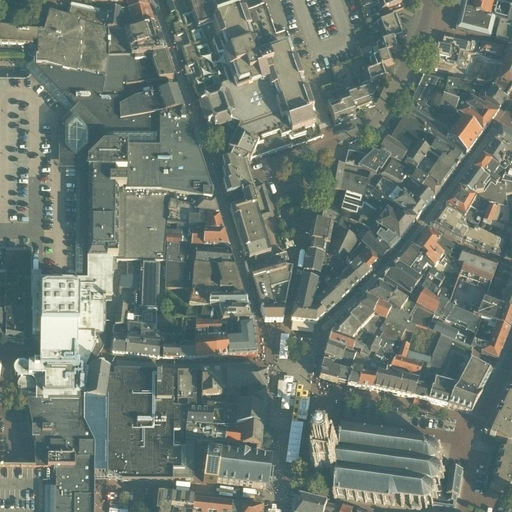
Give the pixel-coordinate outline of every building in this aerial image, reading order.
[(81,0),(107,6),(109,1),(110,2),(126,4),(127,10),(148,9),(146,3),(143,3),(142,0),(81,0)] [(314,108),(313,109),(310,103),(312,102),(312,101),(310,102),(308,95),(310,95),(309,93),(302,95),(297,82),(304,80),(304,78),(302,79),(297,65),(299,64),(298,62),(291,65),(286,49),(281,51),(271,22),(272,22),(272,21),(270,21),(265,7),(267,6),(267,5),(265,6),(265,5),(264,6),(263,4),(262,4),(263,5),(263,6),(259,7),(259,6),(258,6),(257,6),(258,8),(239,15),(237,11),(238,11),(238,10),(235,11),(232,2),(238,0),(239,2),(240,2),(239,0),(182,0),(181,0),(167,0),(167,2),(171,15),(174,14),(174,15),(176,20),(174,21),(174,22),(176,21),(178,25),(173,27),(177,39),(182,37),(186,48),(181,50),(187,69),(193,67),(197,81),(192,83),(197,96),(200,97),(197,102),(200,103),(200,104),(199,107),(201,112),(204,113),(204,115),(203,117),(204,122),(207,124),(210,123),(211,123),(211,124),(213,125),(214,128),(216,128),(218,129),(221,128),(222,125),(223,125),(226,126),(228,125),(230,123),(231,122),(239,126),(227,151),(233,154),(247,161),(250,162),(260,159),(260,160),(261,163),(269,160),(268,156),(275,153),(275,154),(276,153),(290,148),(291,148),(291,147),(292,147),(292,146),(292,145),(291,146),(288,137),(295,135),(296,135),(296,134),(312,129),(312,131),(314,130),(309,116),(309,117),(308,113),(315,110),(314,108)] [(381,0),(377,2),(382,17),(403,10),(403,9),(402,10),(400,5),(401,5),(400,2),(399,3),(398,0),(399,0),(397,0),(381,0)] [(511,0),(461,0),(455,31),(490,39),(493,26),(498,27),(500,20),(507,21),(511,6),(511,0)] [(69,19),(108,30),(124,32),(153,24),(148,9),(127,10),(109,12),(71,4),(69,19)] [(65,77),(105,81),(108,58),(108,30),(69,19),(49,14),(48,17),(44,31),(40,30),(37,31),(37,33),(37,47),(37,50),(36,50),(35,58),(35,66),(35,73),(38,71),(42,76),(50,76),(65,77)] [(397,17),(376,24),(380,35),(400,28),(400,25),(399,26),(398,23),(399,23),(397,23),(395,18),(397,18),(397,17)] [(494,41),(508,44),(511,45),(511,22),(507,21),(500,20),(498,27),(494,41)] [(108,30),(108,58),(116,58),(139,58),(149,57),(163,55),(154,24),(153,24),(124,32),(108,30)] [(34,56),(35,58),(36,50),(37,50),(37,33),(34,33),(34,31),(0,26),(0,45),(29,47),(28,50),(30,52),(29,54),(32,57),(34,56)] [(380,35),(383,45),(395,41),(404,38),(404,37),(402,38),(400,33),(402,32),(401,32),(400,30),(401,30),(400,28),(380,35)] [(474,56),(474,54),(477,43),(453,38),(445,36),(441,36),(441,39),(439,46),(433,45),(430,56),(430,57),(428,64),(452,69),(457,66),(457,64),(460,53),(466,54),(472,55),(474,56)] [(177,39),(174,39),(174,41),(177,50),(179,51),(181,50),(186,48),(182,37),(177,39)] [(379,58),(388,55),(400,51),(399,48),(398,49),(397,46),(398,46),(398,45),(396,46),(395,41),(383,45),(375,48),(376,51),(379,58)] [(477,43),(474,54),(490,60),(490,61),(496,62),(499,63),(499,65),(504,66),(511,68),(511,51),(508,50),(481,44),(480,49),(476,48),(477,43)] [(460,53),(457,64),(463,65),(466,54),(460,53)] [(472,55),(465,82),(490,86),(491,84),(496,62),(490,61),(490,60),(474,54),(474,56),(472,55)] [(149,57),(139,58),(148,83),(172,81),(173,81),(172,79),(164,57),(164,55),(163,55),(149,57)] [(369,61),(372,72),(381,69),(393,65),(393,62),(391,63),(391,60),(392,60),(392,59),(390,60),(388,55),(379,58),(369,61)] [(108,58),(102,97),(118,98),(122,98),(123,85),(126,85),(116,58),(108,58)] [(495,78),(494,84),(511,89),(511,68),(504,66),(501,77),(498,77),(495,78)] [(185,71),(189,83),(190,84),(192,83),(197,81),(193,67),(187,69),(185,70),(185,71)] [(362,75),(366,85),(370,96),(374,95),(378,85),(377,82),(387,78),(386,76),(385,77),(384,74),(385,74),(385,73),(383,74),(381,69),(372,72),(362,75)] [(94,446),(94,469),(106,469),(107,464),(107,448),(107,397),(105,396),(104,402),(86,399),(86,397),(85,397),(86,395),(87,391),(86,391),(87,388),(88,385),(87,384),(85,384),(84,382),(84,371),(85,371),(89,360),(92,360),(94,358),(94,356),(93,354),(94,350),(92,348),(91,347),(90,345),(88,343),(86,339),(86,336),(85,331),(86,317),(86,302),(86,280),(86,256),(86,238),(86,223),(87,193),(87,178),(87,163),(98,152),(102,148),(116,148),(130,148),(172,148),(197,149),(196,147),(193,136),(172,136),(158,137),(144,137),(130,137),(121,137),(103,137),(95,129),(58,91),(48,81),(42,76),(38,71),(35,73),(31,77),(70,117),(71,118),(76,124),(67,133),(69,136),(69,158),(71,158),(71,171),(75,171),(75,183),(75,193),(75,208),(75,223),(75,238),(74,279),(75,279),(76,284),(75,317),(75,332),(75,345),(75,362),(75,374),(75,391),(58,392),(56,392),(40,392),(39,392),(23,391),(26,402),(69,402),(72,402),(80,417),(94,446)] [(118,98),(102,97),(105,81),(65,77),(50,76),(42,76),(48,81),(58,91),(95,129),(103,137),(121,137),(130,137),(144,137),(158,137),(172,136),(193,136),(192,135),(193,131),(193,128),(191,124),(188,122),(185,120),(185,113),(177,113),(175,114),(173,114),(158,116),(144,119),(130,121),(122,122),(119,123),(118,98)] [(423,76),(408,107),(406,106),(404,111),(406,112),(404,117),(424,125),(420,133),(462,161),(466,156),(482,134),(459,114),(456,113),(447,126),(438,121),(442,115),(425,106),(426,105),(432,92),(431,92),(438,79),(423,76)] [(5,252),(31,252),(31,277),(40,277),(40,279),(35,279),(35,280),(35,314),(33,314),(33,336),(40,336),(40,345),(40,366),(38,366),(28,366),(28,368),(27,368),(26,367),(24,366),(23,365),(22,365),(21,365),(20,365),(19,365),(18,365),(17,366),(16,366),(15,367),(15,368),(15,369),(14,370),(14,372),(14,373),(15,375),(15,376),(16,377),(16,378),(17,378),(18,379),(19,379),(20,379),(21,379),(23,391),(39,392),(40,392),(56,392),(58,392),(75,391),(75,374),(75,362),(75,345),(75,332),(75,317),(76,284),(75,279),(74,279),(75,238),(75,223),(75,193),(75,183),(75,171),(71,171),(71,158),(69,158),(69,136),(67,133),(76,124),(71,118),(70,117),(31,77),(22,87),(0,86),(0,274),(5,275),(5,252)] [(448,79),(447,81),(486,89),(505,101),(511,90),(511,89),(494,84),(491,84),(490,86),(465,82),(448,79)] [(447,81),(446,88),(458,90),(468,92),(490,106),(499,111),(505,101),(486,89),(447,81)] [(373,106),(374,106),(370,96),(366,85),(356,89),(363,110),(365,109),(365,108),(367,107),(368,108),(367,106),(372,104),(373,106)] [(439,108),(456,113),(459,114),(482,134),(498,112),(485,103),(483,106),(470,98),(469,100),(463,95),(458,102),(452,100),(454,96),(457,96),(458,90),(446,88),(439,108)] [(164,114),(184,111),(183,109),(182,109),(180,102),(181,102),(180,101),(179,101),(178,96),(178,95),(177,95),(176,91),(177,90),(176,89),(175,89),(176,89),(145,97),(141,97),(135,99),(119,107),(119,122),(131,120),(164,114)] [(345,92),(347,97),(352,112),(358,110),(358,112),(359,111),(358,110),(361,109),(361,111),(363,110),(356,89),(345,92)] [(347,97),(337,101),(345,122),(347,121),(346,120),(349,119),(349,121),(350,120),(349,118),(354,117),(354,119),(355,119),(352,112),(347,97)] [(345,122),(337,101),(327,105),(332,121),(334,126),(335,126),(334,124),(339,122),(340,124),(340,123),(342,122),(343,123),(345,122)] [(380,146),(375,151),(389,159),(440,191),(445,184),(456,170),(462,161),(420,133),(424,125),(404,117),(389,140),(387,139),(386,140),(385,139),(380,146)] [(511,136),(500,130),(491,144),(510,154),(506,164),(511,167),(511,136)] [(498,187),(501,183),(511,184),(511,167),(506,164),(510,154),(491,144),(483,157),(473,170),(486,180),(498,187)] [(210,193),(210,189),(197,150),(197,149),(172,148),(130,148),(116,148),(102,148),(98,152),(87,163),(87,178),(87,193),(86,223),(86,238),(86,256),(86,280),(86,302),(86,317),(85,331),(86,336),(86,339),(88,343),(90,345),(91,347),(92,348),(94,350),(99,353),(102,349),(103,346),(103,344),(104,342),(104,340),(104,338),(104,336),(104,317),(104,302),(111,302),(111,280),(112,262),(110,262),(110,259),(106,259),(106,256),(106,254),(116,254),(116,259),(116,262),(162,263),(165,238),(165,236),(166,230),(166,224),(166,223),(168,203),(169,195),(192,199),(198,199),(208,201),(211,202),(211,193),(210,193)] [(369,176),(376,180),(391,187),(403,194),(425,210),(433,201),(440,191),(389,159),(375,151),(370,156),(368,158),(347,152),(343,168),(361,172),(369,176)] [(246,164),(247,161),(233,154),(230,160),(221,162),(225,173),(222,174),(225,183),(225,184),(222,185),(226,197),(229,196),(233,194),(253,189),(253,188),(246,164)] [(507,209),(506,202),(505,196),(511,194),(511,184),(501,183),(498,187),(486,180),(473,170),(457,190),(484,204),(497,208),(498,208),(507,210),(507,209)] [(425,211),(425,210),(403,194),(391,187),(376,180),(369,176),(367,183),(342,175),(330,173),(327,189),(339,191),(363,198),(366,189),(374,190),(392,205),(415,221),(416,222),(425,211)] [(254,202),(259,217),(272,213),(263,185),(253,188),(253,189),(233,194),(237,207),(254,202)] [(360,216),(356,224),(363,228),(368,233),(371,228),(374,230),(375,227),(399,244),(413,226),(412,226),(415,221),(392,205),(374,190),(364,204),(376,212),(368,222),(360,216)] [(444,209),(464,220),(464,219),(477,227),(477,226),(488,231),(489,227),(490,226),(497,208),(484,204),(457,190),(452,197),(444,209)] [(169,195),(168,203),(171,203),(194,207),(194,211),(218,213),(214,202),(211,202),(208,201),(198,199),(192,199),(169,195)] [(260,221),(259,217),(254,202),(237,207),(230,209),(236,230),(260,223),(260,221)] [(167,224),(177,225),(189,227),(188,230),(223,232),(219,217),(218,215),(218,213),(194,211),(194,207),(171,203),(168,203),(166,223),(166,224),(167,224)] [(497,208),(490,226),(503,232),(504,226),(496,223),(500,213),(503,214),(500,221),(508,224),(509,209),(507,209),(507,210),(498,208),(497,208)] [(306,252),(324,255),(327,257),(338,230),(336,229),(336,230),(332,229),(333,224),(337,225),(341,219),(341,218),(341,217),(323,209),(321,224),(312,222),(308,242),(311,243),(309,252),(306,252)] [(460,244),(461,242),(467,231),(469,228),(442,211),(437,219),(437,220),(436,220),(434,223),(435,224),(434,224),(431,227),(432,227),(432,228),(455,242),(456,241),(460,243),(460,244)] [(358,239),(356,242),(360,245),(361,245),(379,264),(389,254),(368,233),(363,228),(356,224),(356,225),(341,219),(337,225),(338,225),(336,229),(338,230),(358,239)] [(239,241),(264,234),(260,223),(236,230),(239,241)] [(189,227),(177,225),(176,231),(166,230),(165,236),(166,236),(165,244),(167,245),(228,248),(223,232),(188,230),(189,227)] [(371,228),(368,233),(389,254),(397,246),(399,244),(375,227),(374,230),(371,228)] [(467,231),(461,242),(474,248),(480,232),(474,229),(472,233),(467,231)] [(338,230),(327,257),(337,262),(344,265),(348,257),(356,242),(358,239),(338,230)] [(454,249),(426,232),(420,239),(445,258),(448,259),(451,261),(457,264),(462,252),(454,249)] [(493,239),(480,232),(474,248),(488,253),(493,239)] [(247,258),(248,262),(270,255),(264,234),(239,241),(245,259),(247,258)] [(448,259),(445,258),(420,239),(412,250),(421,256),(422,257),(420,260),(433,270),(438,264),(440,265),(444,260),(449,264),(451,261),(448,259)] [(503,243),(493,239),(488,253),(501,258),(503,243)] [(511,240),(510,240),(510,241),(508,255),(504,255),(503,261),(511,264),(511,240)] [(167,245),(165,262),(195,266),(195,264),(209,266),(235,270),(228,248),(167,245)] [(361,245),(360,245),(349,258),(368,276),(379,264),(361,245)] [(412,250),(397,266),(422,281),(426,283),(433,288),(428,295),(436,300),(439,293),(437,291),(444,278),(418,260),(421,256),(412,250)] [(31,252),(5,252),(5,275),(5,287),(5,308),(6,318),(7,319),(6,341),(23,344),(23,341),(23,280),(35,280),(35,279),(40,279),(40,277),(31,277),(31,252)] [(320,275),(324,256),(324,255),(306,252),(303,270),(320,275)] [(494,274),(498,265),(462,252),(457,264),(457,265),(462,267),(458,277),(490,287),(494,274)] [(246,263),(249,273),(284,263),(288,262),(286,254),(273,258),(272,254),(270,255),(248,262),(246,262),(246,263)] [(359,285),(368,276),(349,258),(348,257),(344,265),(344,266),(345,266),(343,269),(359,285)] [(233,292),(235,298),(243,297),(235,270),(209,266),(195,264),(195,266),(165,262),(164,289),(186,290),(185,291),(192,292),(193,292),(203,294),(219,294),(219,291),(233,292)] [(349,294),(359,285),(343,269),(345,266),(344,266),(344,265),(337,262),(330,273),(349,294)] [(252,283),(257,300),(276,300),(279,287),(276,281),(289,284),(290,278),(291,278),(292,270),(286,269),(284,263),(249,273),(252,283)] [(138,309),(138,307),(144,307),(158,308),(159,265),(140,264),(140,271),(140,276),(139,291),(139,294),(134,294),(134,308),(134,309),(138,309)] [(433,288),(426,283),(422,281),(397,266),(391,272),(428,296),(428,295),(433,288)] [(511,269),(500,266),(497,274),(509,278),(510,278),(511,279),(511,269)] [(417,306),(433,316),(436,318),(441,311),(449,316),(445,322),(455,326),(456,322),(467,327),(466,330),(475,334),(481,320),(474,317),(454,309),(448,306),(440,301),(439,302),(436,300),(428,295),(428,296),(391,272),(383,281),(410,298),(414,301),(417,306)] [(330,273),(324,285),(340,302),(341,302),(340,301),(347,294),(348,295),(349,294),(330,273)] [(139,291),(140,276),(126,277),(120,277),(119,288),(139,291)] [(496,277),(495,282),(511,288),(511,279),(510,278),(509,278),(508,281),(496,277)] [(324,315),(314,305),(316,303),(313,302),(318,284),(301,279),(301,280),(294,309),(291,323),(315,325),(325,316),(324,315)] [(276,300),(257,300),(260,308),(260,309),(260,310),(264,323),(282,323),(284,310),(284,309),(284,308),(285,308),(285,307),(289,284),(276,281),(279,287),(276,300)] [(511,300),(511,288),(495,282),(493,286),(505,291),(503,297),(511,300)] [(390,308),(411,320),(409,325),(414,326),(427,330),(433,316),(417,306),(415,308),(407,303),(379,284),(365,298),(390,308)] [(331,311),(340,302),(324,285),(321,291),(319,297),(317,298),(319,300),(316,303),(314,305),(324,315),(330,310),(331,311)] [(441,289),(439,293),(436,300),(439,302),(440,301),(448,306),(453,293),(441,289)] [(243,297),(235,298),(224,299),(223,296),(219,294),(203,294),(193,292),(192,292),(185,291),(185,295),(188,295),(185,303),(189,304),(189,306),(202,308),(214,309),(247,310),(243,297)] [(485,297),(483,301),(499,308),(501,303),(498,302),(485,297)] [(511,312),(511,300),(503,297),(501,303),(499,308),(511,312)] [(365,298),(354,308),(364,314),(377,321),(378,319),(405,330),(412,334),(414,326),(409,325),(411,320),(390,308),(365,298)] [(511,322),(511,312),(499,308),(483,301),(480,309),(477,308),(474,317),(481,320),(495,325),(495,326),(509,330),(509,331),(511,322)] [(158,308),(144,307),(138,307),(138,309),(134,309),(134,308),(117,306),(115,326),(112,355),(158,360),(159,339),(159,334),(156,334),(156,318),(156,312),(157,312),(158,308)] [(200,322),(207,323),(220,323),(228,323),(251,322),(247,310),(214,309),(202,308),(200,322)] [(383,338),(399,344),(405,330),(378,319),(377,321),(364,314),(354,308),(345,317),(345,318),(341,322),(382,344),(383,338)] [(178,361),(179,361),(184,320),(185,320),(185,313),(173,312),(173,319),(171,319),(169,359),(171,359),(178,359),(178,361)] [(163,319),(156,318),(156,334),(159,334),(159,339),(158,360),(162,360),(169,361),(169,359),(171,319),(163,319)] [(179,361),(194,361),(196,322),(196,321),(185,320),(184,320),(179,361)] [(200,322),(196,322),(194,361),(194,362),(215,360),(213,340),(212,340),(211,337),(209,337),(208,334),(206,334),(206,329),(207,323),(200,322)] [(226,339),(229,359),(256,357),(254,337),(252,328),(252,325),(251,322),(228,323),(220,323),(207,323),(206,329),(220,330),(220,336),(226,337),(226,339)] [(395,358),(404,360),(407,352),(408,347),(399,344),(383,338),(382,344),(341,322),(332,331),(331,333),(375,354),(392,363),(395,358)] [(452,342),(462,346),(465,339),(457,336),(457,335),(436,326),(432,334),(441,337),(452,342)] [(509,330),(495,326),(494,330),(487,328),(485,334),(505,341),(509,330)] [(215,360),(229,359),(226,339),(226,337),(220,336),(220,330),(206,329),(206,334),(208,334),(209,337),(211,337),(212,340),(213,340),(215,360)] [(340,365),(348,368),(360,372),(365,374),(375,354),(331,333),(330,336),(324,358),(340,365)] [(505,341),(485,334),(483,340),(490,342),(488,348),(501,352),(505,341)] [(441,337),(433,354),(432,358),(431,358),(422,378),(434,381),(437,372),(443,373),(446,360),(450,352),(449,351),(452,342),(441,337)] [(488,348),(475,343),(473,342),(472,343),(470,348),(481,352),(480,354),(497,362),(501,352),(488,348)] [(422,378),(431,358),(407,352),(404,360),(395,358),(392,363),(375,354),(365,374),(360,372),(358,379),(358,389),(372,390),(372,391),(413,400),(413,399),(418,377),(422,378)] [(337,385),(337,384),(338,379),(337,378),(339,371),(340,365),(324,358),(323,364),(322,364),(319,375),(320,375),(319,378),(323,379),(322,379),(322,381),(337,385)] [(454,388),(434,382),(428,403),(443,407),(444,406),(446,407),(446,408),(470,415),(482,394),(481,393),(492,373),(492,374),(493,372),(492,373),(469,361),(454,388)] [(89,371),(85,371),(84,371),(84,382),(85,384),(87,384),(88,385),(87,388),(86,391),(87,391),(86,395),(85,397),(86,397),(86,399),(104,402),(105,396),(108,377),(109,370),(90,367),(89,371)] [(360,372),(348,368),(346,373),(339,371),(337,378),(338,379),(337,384),(358,389),(358,379),(360,372)] [(121,484),(129,483),(172,484),(172,480),(193,480),(193,443),(190,443),(186,443),(186,427),(187,420),(188,411),(177,411),(173,411),(173,404),(168,404),(168,389),(173,389),(173,382),(171,382),(171,376),(157,376),(157,374),(114,373),(114,377),(108,377),(105,396),(107,397),(107,448),(107,464),(106,469),(106,475),(121,484)] [(201,397),(224,397),(224,390),(265,392),(266,386),(261,386),(261,382),(266,382),(267,374),(226,373),(226,375),(220,375),(220,373),(201,374),(201,390),(201,397)] [(177,411),(188,411),(188,410),(195,410),(196,410),(195,374),(194,374),(178,374),(177,374),(177,411)] [(428,403),(434,382),(434,381),(422,378),(418,377),(413,399),(428,403)] [(511,379),(491,423),(490,423),(490,424),(485,436),(486,435),(502,443),(511,445),(511,379)] [(186,427),(262,428),(265,392),(224,390),(224,397),(201,397),(201,410),(201,411),(196,410),(195,410),(188,410),(188,411),(187,420),(186,427)] [(94,469),(94,446),(80,417),(72,402),(69,402),(26,402),(29,416),(32,430),(32,440),(35,440),(35,441),(34,470),(56,471),(56,484),(55,498),(55,511),(92,511),(94,501),(94,469)] [(260,449),(262,428),(186,427),(186,443),(190,443),(193,443),(204,443),(260,449)] [(459,499),(463,472),(451,470),(451,471),(445,470),(444,469),(446,463),(440,461),(440,457),(444,457),(444,455),(440,455),(439,452),(442,450),(441,448),(438,450),(435,448),(436,444),(434,444),(433,447),(430,447),(430,443),(428,443),(428,447),(421,446),(421,442),(419,442),(419,445),(411,444),(412,441),(410,440),(409,444),(406,444),(407,441),(405,440),(403,440),(403,439),(401,439),(401,440),(394,439),(393,437),(391,438),(385,438),(384,436),(382,437),(376,436),(374,435),(373,436),(366,435),(365,434),(364,435),(357,434),(356,432),(354,434),(345,432),(343,430),(342,431),(344,434),(342,444),(340,445),(342,447),(341,454),(340,454),(340,455),(338,455),(339,451),(335,450),(335,454),(322,453),(323,449),(319,448),(319,452),(318,452),(318,453),(314,452),(314,456),(318,456),(316,468),(312,468),(312,471),(316,472),(316,476),(319,477),(319,476),(324,476),(324,474),(332,475),(332,479),(335,479),(336,476),(338,476),(338,477),(337,485),(336,486),(337,488),(336,496),(333,498),(335,500),(337,498),(346,499),(347,500),(349,499),(355,500),(356,502),(358,501),(364,502),(365,503),(367,502),(373,503),(374,504),(376,503),(382,504),(384,506),(385,505),(392,505),(392,506),(394,506),(394,503),(402,504),(401,507),(403,507),(404,504),(411,505),(410,508),(412,509),(411,510),(420,511),(420,510),(421,510),(422,506),(425,507),(426,510),(428,510),(427,506),(430,505),(432,508),(433,507),(455,511),(456,504),(457,498),(459,499)] [(511,476),(511,445),(502,443),(490,490),(507,494),(511,476)] [(219,454),(207,452),(203,482),(263,490),(266,490),(267,484),(269,467),(270,460),(249,457),(238,455),(238,456),(219,454)] [(55,511),(55,498),(56,484),(56,471),(34,470),(0,469),(0,511),(55,511)] [(341,511),(343,510),(327,506),(328,503),(300,496),(298,506),(299,506),(299,508),(312,511),(315,511),(341,511)] [(187,500),(187,501),(185,500),(184,500),(176,499),(175,499),(167,498),(166,498),(164,498),(164,497),(159,497),(157,497),(155,511),(185,511),(186,511),(192,511),(194,501),(187,500)] [(192,511),(230,511),(231,506),(232,505),(194,501),(192,511)]
